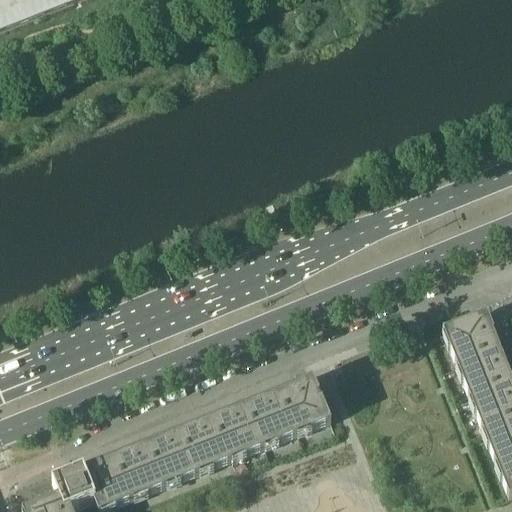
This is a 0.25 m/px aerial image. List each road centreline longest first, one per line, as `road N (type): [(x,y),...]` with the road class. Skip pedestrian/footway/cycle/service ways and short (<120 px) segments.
road 1 (primary): [(511,172),(0,380)]
road 2 (primary): [(0,434),(511,227)]
road 3 (residential): [(511,271),(61,454)]
